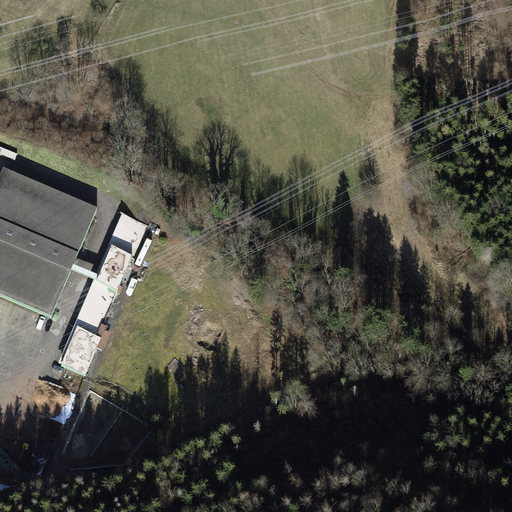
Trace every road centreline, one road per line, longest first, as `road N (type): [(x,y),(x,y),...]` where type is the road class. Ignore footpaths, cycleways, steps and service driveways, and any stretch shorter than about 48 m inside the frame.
road 1 (unknown): [(0,153),(93,193),(104,207),(57,339),(0,317)]
road 2 (track): [(267,511),(301,489),(355,470),(399,475)]
